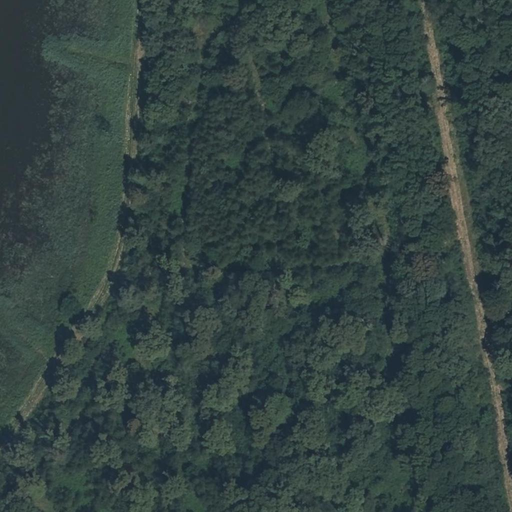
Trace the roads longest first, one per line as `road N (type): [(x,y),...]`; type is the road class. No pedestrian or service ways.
road 1 (track): [(50,511),(126,445),(176,356),(210,195),(222,0)]
road 2 (track): [(0,473),(107,306),(152,0)]
